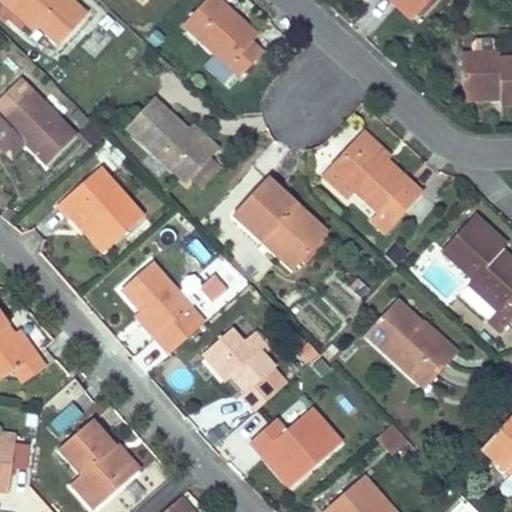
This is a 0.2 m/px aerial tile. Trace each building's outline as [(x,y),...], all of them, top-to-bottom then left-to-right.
[(0,0),(0,2),(1,3),(4,0),(8,0),(36,25),(57,45),(84,15),(67,0),(0,0)] [(8,0),(4,0),(1,3),(32,30),(36,25),(8,0)] [(214,0),(203,0),(181,26),(238,77),(259,53),(248,43),(255,36),(214,0)] [(398,0),(387,0),(409,20),(415,15),(398,0)] [(398,0),(415,15),(428,0),(398,0)] [(459,54),(461,90),(499,89),(499,99),(500,106),(511,105),(511,57),(499,58),(498,53),(459,54)] [(214,57),(205,66),(229,88),(237,79),(214,57)] [(0,121),(22,143),(23,144),(44,165),(73,136),(16,79),(0,95),(0,121)] [(499,89),(461,90),(462,101),(499,99),(499,89)] [(150,99),(144,107),(158,119),(164,112),(150,99)] [(158,119),(144,107),(124,129),(184,184),(188,180),(208,159),(212,155),(185,131),(164,112),(158,119)] [(68,117),(80,129),(86,124),(74,112),(68,117)] [(0,148),(8,156),(22,143),(0,121),(0,148)] [(86,124),(80,129),(76,133),(89,146),(99,137),(86,124)] [(190,124),(185,131),(212,155),(217,149),(190,124)] [(362,133),(329,169),(354,192),(378,214),(372,221),(387,234),(422,196),(385,161),(369,147),(373,143),(362,133)] [(373,143),(369,147),(385,161),(389,157),(373,143)] [(331,144),(317,158),(324,166),(338,150),(331,144)] [(208,159),(188,180),(198,188),(217,167),(208,159)] [(57,204),(69,219),(75,213),(107,247),(141,217),(97,168),(57,204)] [(354,192),(329,169),(323,175),(348,198),(354,192)] [(232,216),(261,243),(268,235),(299,263),(326,234),(265,179),(232,216)] [(75,213),(69,219),(100,253),(107,247),(75,213)] [(511,276),(494,259),(501,251),(505,247),(472,218),(440,252),(471,281),(467,285),(496,310),(491,316),(503,327),(511,317),(511,276)] [(268,235),(261,243),(292,271),(299,263),(268,235)] [(511,261),(501,251),(494,259),(511,276),(511,261)] [(118,289),(139,312),(158,333),(152,338),(167,355),(202,323),(148,263),(118,289)] [(448,362),(414,331),(420,325),(394,302),(363,335),(423,390),(448,362)] [(139,312),(133,317),(152,338),(158,333),(139,312)] [(27,359),(11,337),(0,320),(0,377),(10,371),(19,384),(43,368),(34,354),(27,359)] [(420,325),(414,331),(448,362),(455,356),(420,325)] [(202,356),(215,372),(222,366),(231,377),(244,392),(240,397),(253,412),(275,393),(262,377),(273,367),(259,351),(265,345),(253,332),(241,343),(230,331),(202,356)] [(18,332),(11,337),(27,359),(34,354),(18,332)] [(222,366),(215,372),(225,383),(231,377),(222,366)] [(248,443),(272,469),(279,464),(294,483),(339,443),(309,409),(285,430),(276,419),(248,443)] [(511,413),(478,451),(504,474),(506,472),(511,477),(511,413)] [(80,475),(76,478),(99,504),(131,475),(109,451),(112,448),(90,421),(57,450),(80,475)] [(389,426),(375,438),(391,454),(404,441),(389,426)] [(0,495),(5,496),(13,437),(0,434),(0,495)] [(112,448),(109,451),(131,475),(138,469),(116,445),(112,448)] [(279,464),(272,469),(288,488),(294,483),(279,464)] [(99,504),(76,478),(68,485),(91,511),(99,504)] [(322,511),(391,511),(368,484),(361,478),(322,511)] [(188,511),(189,511),(179,499),(164,511),(188,511)]
